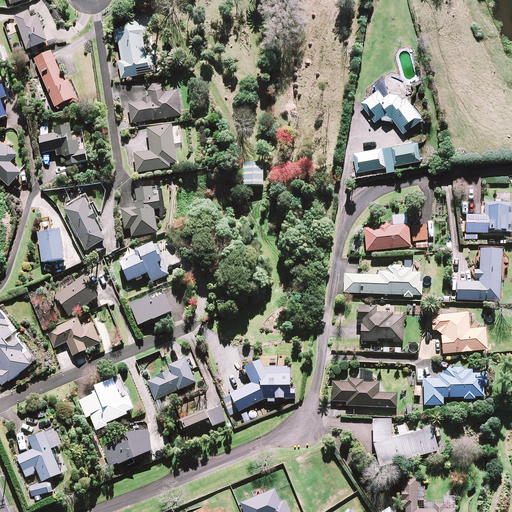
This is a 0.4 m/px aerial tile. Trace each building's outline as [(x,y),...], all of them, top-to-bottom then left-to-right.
[(8,0),(11,9),(32,2),(30,0),(8,0)] [(34,23),(31,15),(17,20),(28,54),(49,47),(40,20),(34,23)] [(147,17),(135,18),(136,24),(127,25),(128,30),(114,32),(116,44),(120,44),(121,61),(120,61),(122,81),(138,79),(137,73),(155,71),(153,52),(151,52),(147,17)] [(66,86),(52,54),(35,62),(51,99),(43,102),(47,112),(56,108),(58,112),(78,103),(70,84),(66,86)] [(182,118),(178,89),(149,93),(150,102),(128,105),(131,125),(182,118)] [(385,100),(379,92),(361,106),(375,125),(382,120),(387,126),(393,122),(404,136),(424,122),(399,89),(385,100)] [(0,125),(9,122),(2,105),(9,103),(5,92),(0,93),(0,125)] [(74,145),(71,128),(55,131),(56,136),(39,139),(42,156),(57,153),(58,159),(66,158),(68,170),(89,167),(87,155),(80,156),(78,144),(74,145)] [(173,134),(172,129),(148,132),(151,154),(135,156),(137,175),(171,171),(170,168),(178,167),(176,149),(182,148),(181,133),(173,134)] [(7,151),(0,143),(0,179),(9,189),(22,177),(10,166),(18,158),(9,149),(7,151)] [(421,165),(419,146),(354,155),(357,175),(387,170),(388,175),(394,174),(394,169),(421,165)] [(263,166),(243,165),(242,189),(263,190),(263,166)] [(154,199),(153,190),(136,193),(138,209),(122,212),(125,231),(132,230),(133,239),(158,235),(154,212),(162,211),(159,198),(154,199)] [(109,251),(86,202),(66,211),(89,261),(109,251)] [(511,202),(485,202),(485,215),(466,214),(466,231),(489,232),(489,228),(511,228),(511,219),(511,202)] [(377,227),(365,228),(367,250),(411,245),(408,223),(390,225),(389,224),(388,223),(387,222),(386,222),(385,221),(383,221),(382,222),(381,222),(380,222),(379,223),(378,224),(378,225),(377,226),(377,227)] [(66,264),(62,234),(39,238),(43,267),(66,264)] [(479,268),(474,268),(474,277),(479,277),(479,281),(458,280),(457,299),(500,300),(502,247),(480,246),(479,268)] [(169,277),(156,248),(120,263),(129,285),(149,276),(152,284),(169,277)] [(404,293),(404,296),(413,296),(413,294),(422,295),(422,282),(420,281),(420,271),(412,271),(412,267),(386,266),(386,271),(379,270),(379,274),(345,273),(344,291),(404,293)] [(99,303),(84,276),(72,283),(74,287),(56,296),(69,319),(99,303)] [(183,296),(180,288),(151,298),(152,300),(132,307),(141,332),(156,327),(157,329),(167,325),(166,321),(174,318),(168,301),(183,296)] [(377,304),(359,304),(358,322),(362,323),(361,340),(378,340),(378,337),(393,338),(393,341),(403,341),(404,314),(377,312),(377,304)] [(17,333),(0,311),(0,370),(2,373),(0,374),(0,383),(4,389),(38,363),(15,334),(17,333)] [(468,311),(449,313),(432,314),(433,331),(441,330),(443,352),(488,348),(485,326),(470,328),(468,311)] [(83,330),(80,322),(48,334),(54,350),(68,344),(74,359),(88,354),(87,352),(102,347),(94,326),(83,330)] [(196,380),(185,356),(168,364),(170,368),(147,379),(156,399),(196,380)] [(261,366),(261,359),(256,359),(245,366),(252,382),(222,396),(231,414),(268,396),(268,401),(276,400),(276,398),(295,397),(295,388),(291,388),(290,364),(261,366)] [(474,367),(445,367),(446,376),(422,376),(423,404),(443,404),(443,396),(464,396),(464,397),(474,397),(474,395),(484,395),(484,384),(487,384),(486,370),(474,370),(474,367)] [(372,369),(361,369),(360,378),(348,378),(348,381),(333,380),(332,400),(347,401),(347,405),(397,406),(397,392),(379,391),(380,381),(372,381),(372,369)] [(135,409),(120,373),(95,384),(98,391),(80,399),(87,416),(90,414),(96,429),(108,424),(107,421),(135,409)] [(208,411),(206,407),(188,415),(186,412),(177,415),(182,427),(209,415),(214,425),(226,419),(220,405),(208,411)] [(443,435),(438,417),(397,426),(399,434),(392,436),(392,418),(374,418),(373,440),(379,464),(439,451),(435,436),(443,435)] [(155,446),(145,423),(126,431),(128,434),(102,444),(111,465),(155,446)] [(61,443),(54,428),(30,439),(34,448),(17,455),(27,476),(38,471),(42,480),(62,472),(51,448),(61,443)] [(424,486),(421,486),(421,480),(418,480),(418,477),(401,477),(400,507),(406,507),(406,511),(454,511),(455,496),(444,496),(444,508),(434,508),(434,501),(424,501),(424,508),(417,508),(417,499),(424,499),(424,486)] [(41,499),(36,485),(29,488),(34,501),(41,499)]
